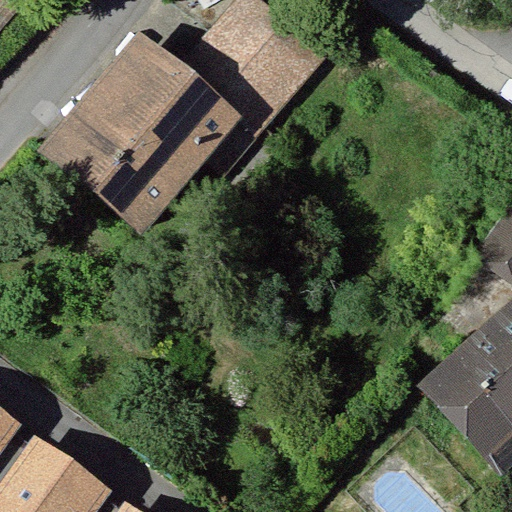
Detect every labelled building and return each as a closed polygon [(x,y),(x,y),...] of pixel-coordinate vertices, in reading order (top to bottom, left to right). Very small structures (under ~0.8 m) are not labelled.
[(239,0),(189,58),(142,18),(42,134),(149,226),(210,155),(225,169),(319,61),(248,0),(239,0)] [(511,210),(477,260),(511,284),(511,210)] [(511,457),(511,301),(425,377),(503,465),(511,457)] [(0,467),(26,433),(0,415),(0,467)] [(106,511),(116,499),(46,450),(0,510),(0,511),(106,511)]
